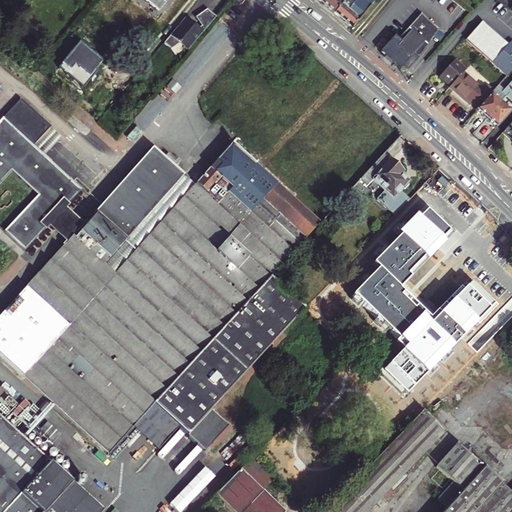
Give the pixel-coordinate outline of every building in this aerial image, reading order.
[(146,0),(160,11),(169,0),(146,0)] [(318,0),(334,13),(344,0),(318,0)] [(344,0),(334,13),(351,27),(373,0),(344,0)] [(189,51),(218,17),(209,10),(209,9),(197,17),(203,26),(199,28),(186,17),(164,43),(171,49),(182,43),(187,49),(189,51)] [(439,28),(420,12),(396,39),(399,42),(412,53),(417,57),(439,28)] [(482,20),(465,39),(506,76),(511,69),(511,41),(511,40),(508,44),(482,20)] [(78,41),(61,62),(69,68),(74,63),(88,74),(93,68),(100,60),(78,41)] [(399,42),(395,46),(395,47),(408,58),(409,57),(412,53),(399,42)] [(451,86),(463,72),(464,70),(454,60),(438,78),(444,83),(446,81),(451,86)] [(69,68),(61,62),(57,67),(82,87),(96,70),(93,68),(88,74),(74,63),(69,68)] [(477,108),(493,91),(488,86),(483,90),(463,72),(451,86),(448,89),(464,103),(466,101),(470,105),(472,103),(477,108)] [(181,87),(174,81),(169,86),(176,93),(181,87)] [(496,87),(493,91),(477,108),(476,110),(486,119),(511,88),(511,86),(509,84),(501,92),(496,87)] [(495,128),(511,108),(511,101),(510,100),(511,96),(511,88),(486,119),(495,128)] [(34,146),(36,144),(44,135),(51,127),(22,99),(0,122),(0,185),(13,172),(38,196),(5,232),(26,251),(82,190),(34,146)] [(233,144),(218,161),(229,170),(244,154),(233,144)] [(218,161),(196,186),(154,149),(95,213),(97,215),(70,245),(68,243),(0,317),(0,493),(20,511),(97,511),(100,509),(0,415),(0,398),(22,375),(110,455),(139,424),(151,410),(156,405),(190,436),(213,410),(306,308),(278,282),(327,223),(244,154),(229,170),(218,161)] [(390,160),(385,155),(362,181),(368,186),(374,181),(390,195),(382,203),(395,215),(412,197),(404,190),(411,182),(402,174),(404,172),(391,159),(390,160)] [(378,271),(353,297),(398,341),(395,344),(402,351),(382,372),(406,396),(494,306),(470,283),(463,290),(460,287),(428,321),(397,291),(408,279),(405,276),(447,233),(425,212),(372,266),(378,271)] [(157,416),(151,410),(139,424),(145,429),(157,416)] [(190,436),(193,439),(206,451),(230,425),(213,410),(190,436)] [(370,511),(446,434),(425,412),(326,511),(370,511)] [(511,511),(511,492),(458,444),(438,467),(465,491),(450,508),(426,487),(404,511),(511,511)] [(284,511),(264,492),(277,478),(259,460),(255,457),(217,496),(234,511),(284,511)] [(20,511),(0,493),(0,511),(20,511)]
